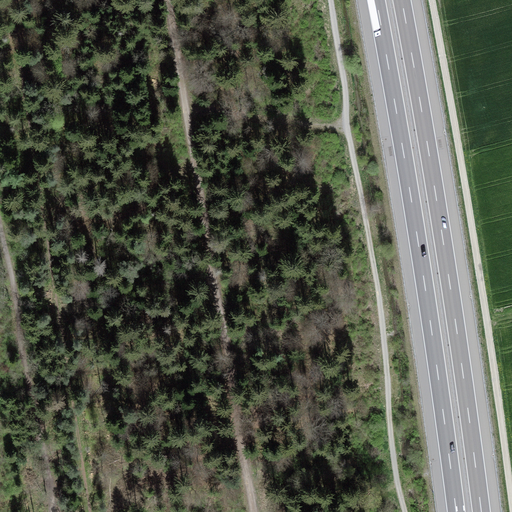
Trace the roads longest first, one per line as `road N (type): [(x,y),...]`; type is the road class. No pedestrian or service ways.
road 1 (track): [(342,511),(397,484),(379,299),(330,0)]
road 2 (track): [(253,511),(167,0)]
road 3 (motorway): [(481,511),(401,0)]
road 4 (motorway): [(376,0),(456,511)]
road 5 (track): [(511,503),(432,0)]
road 6 (track): [(346,125),(185,105)]
